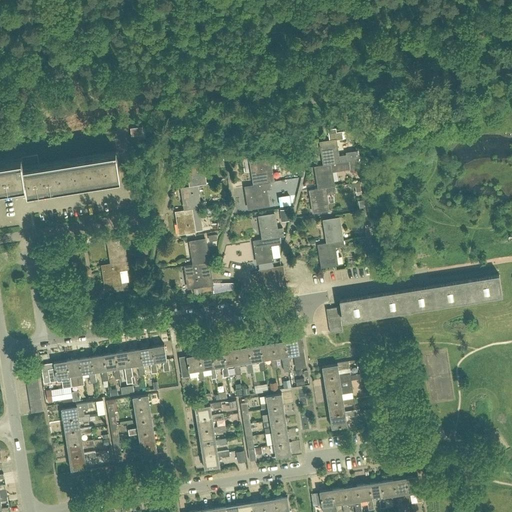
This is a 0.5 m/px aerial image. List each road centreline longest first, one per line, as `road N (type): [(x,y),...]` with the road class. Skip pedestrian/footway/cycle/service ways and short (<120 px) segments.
road 1 (residential): [(41,511),(306,471),(319,455),(364,448)]
road 2 (residential): [(46,342),(252,306)]
road 3 (unclassified): [(32,254),(25,208),(129,191),(120,140)]
